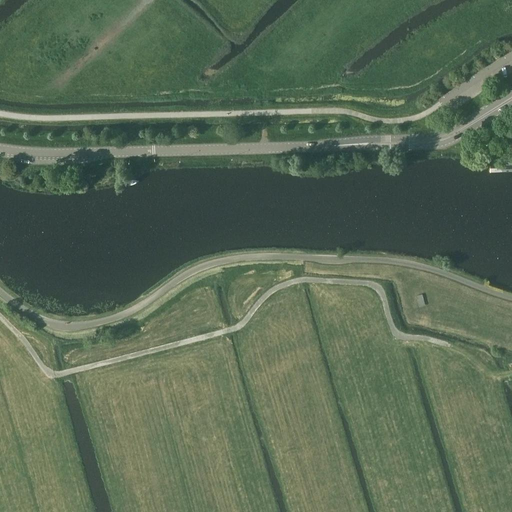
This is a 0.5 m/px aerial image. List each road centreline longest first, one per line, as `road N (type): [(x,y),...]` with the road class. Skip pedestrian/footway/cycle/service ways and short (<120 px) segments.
road 1 (track): [(0,316),(56,374),(240,326),(277,286),(295,280),(361,282),(381,291),(398,334),(458,348),(511,375)]
road 2 (unclassified): [(511,297),(400,261),(260,256),(190,271),(119,318),(86,325),(46,322),(0,290)]
road 3 (tertiary): [(511,96),(449,135),(425,140),(67,155),(0,150)]
